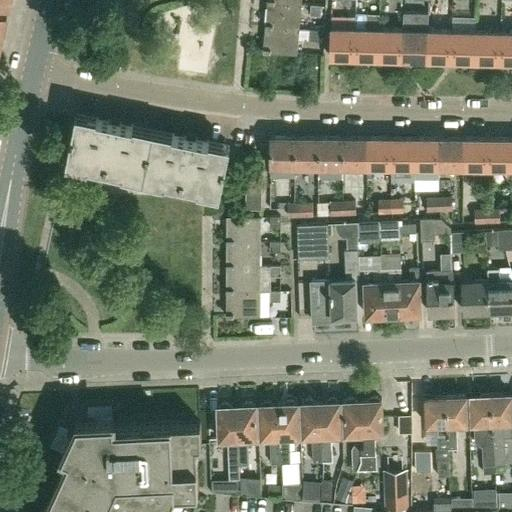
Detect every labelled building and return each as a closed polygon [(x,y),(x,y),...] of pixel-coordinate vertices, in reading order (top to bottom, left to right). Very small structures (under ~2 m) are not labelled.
[(0,0),(0,6),(9,8),(11,0),(0,0)] [(267,1),(265,25),(299,28),(301,4),(267,1)] [(320,16),(321,5),(310,4),(310,5),(309,15),(320,16)] [(403,13),(403,29),(402,58),(426,59),(427,29),(427,14),(403,13)] [(427,29),(426,59),(450,59),(451,30),(451,14),(439,14),(438,30),(427,29)] [(296,53),(298,38),(299,28),(265,25),(263,50),(296,53)] [(329,56),(354,57),(355,27),(330,27),(329,56)] [(355,27),(354,57),(378,57),(379,28),(355,27)] [(403,29),(379,28),(378,57),(402,58),(403,29)] [(308,29),(308,30),(307,38),(307,39),(318,40),(319,29),(308,29)] [(475,31),(451,30),(450,59),(474,60),(475,31)] [(475,31),(474,60),(498,61),(499,32),(475,31)] [(511,31),(499,32),(498,61),(511,61),(511,31)] [(122,167),(144,171),(152,133),(132,129),(132,125),(95,117),(95,121),(74,117),(67,155),(88,160),(88,164),(121,171),(122,167)] [(171,137),(152,133),(144,171),(164,176),(163,180),(198,187),(198,183),(221,187),(229,149),(208,145),(209,141),(172,133),(171,137)] [(270,135),(270,155),(270,165),(294,165),(295,136),(270,135)] [(319,136),(295,136),(294,165),(318,165),(319,136)] [(319,136),(318,165),(343,166),(343,136),(319,136)] [(367,136),(343,136),(343,166),(367,166),(367,136)] [(367,166),(391,166),(391,136),(367,136),(367,166)] [(415,137),(391,136),(391,166),(415,166),(415,137)] [(415,137),(415,166),(439,166),(439,137),(415,137)] [(463,137),(439,137),(439,166),(463,167),(463,137)] [(463,137),(463,167),(487,167),(487,137),(463,137)] [(511,138),(487,137),(487,167),(511,167),(511,138)] [(261,185),(246,185),(245,207),(261,207),(261,185)] [(451,195),(439,196),(438,196),(438,197),(439,210),(452,209),(451,195)] [(438,197),(438,196),(426,197),(427,211),(439,210),(438,197)] [(390,197),(377,198),(378,213),(391,212),(390,199),(390,197)] [(390,199),(391,212),(404,211),(403,197),(390,197),(390,199)] [(342,199),(330,200),(331,215),(343,214),(342,201),(342,199)] [(342,201),(343,214),(356,214),(355,199),(342,199),(342,201)] [(294,201),(293,201),(287,202),(287,217),(300,216),(299,202),(294,203),(294,201)] [(299,202),(300,216),(314,215),(313,201),(294,201),(294,203),(299,202)] [(487,222),(486,207),(473,208),(474,223),(487,222)] [(499,207),(487,207),(486,207),(487,222),(500,222),(499,207)] [(226,215),(226,240),(260,241),(260,216),(226,215)] [(280,215),(270,215),(269,225),(280,226),(280,215)] [(451,232),(451,231),(451,227),(441,218),(421,219),(421,239),(433,238),(433,232),(450,232),(451,232)] [(380,238),(399,237),(398,219),(379,220),(379,235),(380,238)] [(358,221),(358,235),(379,235),(379,220),(377,220),(358,221)] [(327,222),(297,223),(297,257),(329,256),(327,222)] [(415,222),(406,223),(399,223),(399,232),(415,232),(415,222)] [(451,232),(450,232),(451,251),(464,251),(464,230),(451,231),(451,232)] [(226,265),(260,265),(260,241),(226,240),(226,265)] [(269,240),(269,250),(280,250),(280,240),(269,240)] [(355,278),(359,278),(359,269),(358,255),(358,248),(347,248),(344,249),(345,279),(310,280),(312,317),(312,321),(334,320),(340,320),(340,315),(357,315),(355,278)] [(269,264),(269,265),(269,275),(280,275),(280,264),(269,264)] [(226,265),(226,290),(260,290),(260,265),(226,265)] [(401,279),(402,316),(412,316),(412,313),(419,313),(417,266),(409,267),(409,279),(401,279)] [(381,280),(383,317),(393,316),(393,313),(401,313),(401,316),(402,316),(401,279),(400,267),(381,268),(382,280),(381,280)] [(383,317),(381,280),(373,280),(373,268),(364,269),(365,314),(372,314),(372,317),(383,317)] [(488,277),(489,309),(511,308),(511,275),(500,276),(500,268),(488,268),(488,276),(488,277)] [(428,312),(453,311),(452,269),(426,270),(428,312)] [(462,277),(462,280),(463,310),(489,309),(488,277),(462,277)] [(269,289),(269,290),(269,300),(280,300),(280,289),(269,289)] [(260,290),(226,290),(226,315),(260,315),(260,290)] [(510,392),(491,393),(494,464),(505,463),(503,436),(511,435),(511,420),(510,392)] [(494,464),(491,393),(469,394),(471,422),(473,422),(474,436),(483,436),(483,441),(481,441),(482,465),(494,464)] [(445,395),(447,448),(457,447),(456,423),(466,423),(465,394),(445,395)] [(447,448),(445,395),(424,396),(425,425),(435,424),(437,448),(435,448),(435,460),(437,460),(438,476),(449,475),(447,448)] [(369,398),(361,399),(363,444),(360,444),(360,459),(355,470),(376,470),(374,432),(382,431),(381,398),(377,398),(376,396),(370,396),(369,398)] [(351,471),(355,470),(360,459),(360,444),(363,444),(361,399),(353,399),(352,397),(347,397),(346,399),(342,399),(344,433),(353,433),(354,444),(351,448),(351,471)] [(328,400),(319,400),(321,461),(322,461),(332,460),(331,434),(340,433),(339,400),(334,400),(334,398),(329,398),(328,400)] [(280,462),(290,462),(289,435),(298,435),(297,401),(293,401),(292,399),(287,400),(285,402),(278,402),(280,462)] [(321,461),(319,400),(312,401),(311,399),(305,399),(304,401),(301,401),(302,435),(311,434),(312,461),(321,461)] [(280,462),(278,402),(270,403),(269,400),(263,400),(262,403),(259,403),(261,436),(269,436),(271,463),(280,462)] [(244,403),(236,404),(238,464),(248,464),(247,437),(257,437),(255,403),(251,403),(250,401),(245,401),(244,403)] [(238,464),(236,404),(228,404),(226,402),(222,402),(220,404),(218,405),(219,438),(227,438),(228,478),(239,478),(238,464)] [(168,511),(179,488),(199,487),(197,443),(202,442),(201,420),(114,424),(114,417),(77,418),(62,452),(69,455),(42,511),(168,511)] [(385,508),(409,508),(408,468),(384,468),(385,508)] [(302,499),(304,499),(319,501),(320,486),(321,481),(304,479),(302,499)] [(281,494),(302,495),(302,487),(302,482),(281,482),(281,494)] [(450,509),(452,509),(451,497),(434,497),(434,509),(450,509)] [(452,509),(473,509),(472,497),(451,497),(452,509)]
